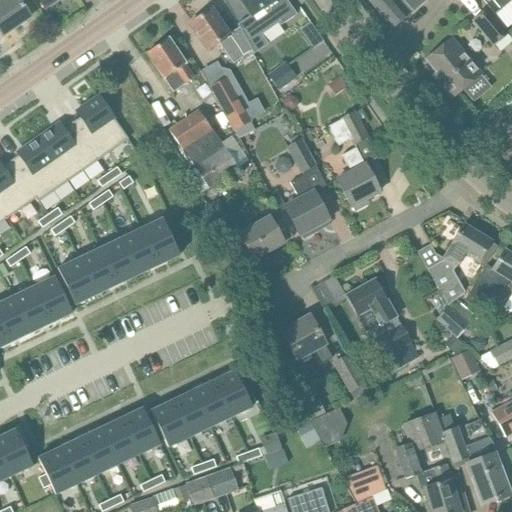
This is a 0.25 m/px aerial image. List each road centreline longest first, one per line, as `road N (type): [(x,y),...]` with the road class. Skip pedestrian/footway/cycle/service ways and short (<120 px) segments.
road 1 (residential): [(229,304),(0,412)]
road 2 (residential): [(269,286),(482,179)]
road 3 (tertiary): [(0,104),(144,0)]
road 4 (unclassified): [(482,179),(381,73)]
